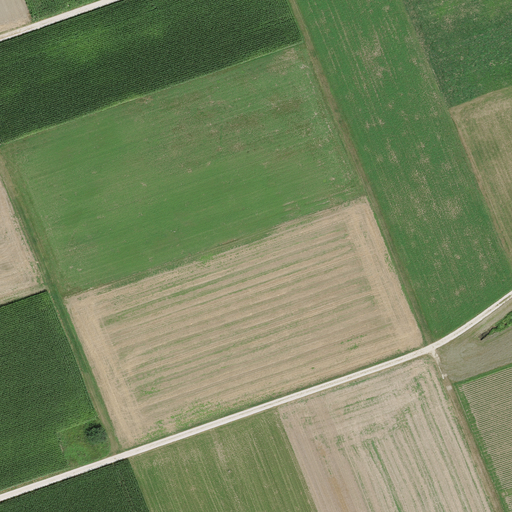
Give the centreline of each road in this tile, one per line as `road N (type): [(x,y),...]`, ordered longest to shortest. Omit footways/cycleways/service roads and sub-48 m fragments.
road 1 (track): [(511,293),(430,346),(0,496)]
road 2 (track): [(430,346),(498,511)]
